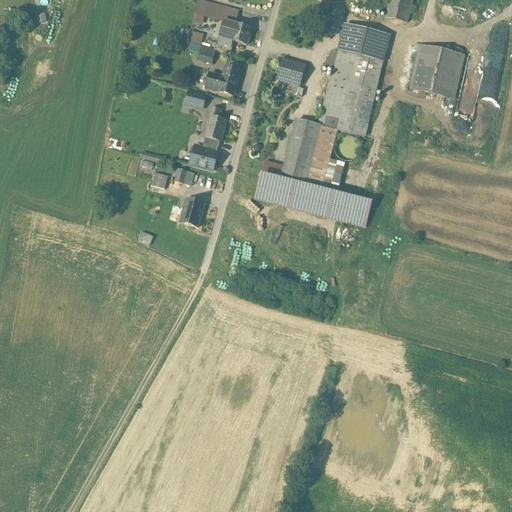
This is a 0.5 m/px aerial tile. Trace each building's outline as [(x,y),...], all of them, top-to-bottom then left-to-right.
[(412,0),(390,0),(386,19),(406,24),(412,0)] [(224,23),(224,22),(226,14),(214,11),(213,14),(212,19),(224,23)] [(37,24),(47,23),(46,14),(35,15),(37,24)] [(231,42),(235,25),(224,22),(224,23),(220,38),(219,39),(231,42)] [(251,29),(235,25),(231,42),(234,43),(247,46),(251,29)] [(389,38),(344,26),(322,116),(339,121),(340,118),(369,124),(389,38)] [(201,45),(204,35),(192,31),(189,41),(201,45)] [(230,56),(234,43),(231,42),(219,39),(220,38),(218,38),(215,52),(216,52),(230,56)] [(198,61),(201,48),(190,45),(189,50),(194,52),(192,59),(198,61)] [(465,57),(420,46),(410,90),(456,101),(465,57)] [(215,52),(201,48),(198,61),(212,65),(216,52),(215,52)] [(305,67),(283,61),(277,82),(299,87),(305,67)] [(240,72),(225,68),(223,78),(220,87),(235,91),(240,72)] [(220,87),(223,78),(210,75),(206,90),(233,97),(235,91),(220,87)] [(206,97),(189,93),(186,106),(202,110),(206,97)] [(210,119),(205,139),(220,143),(221,144),(227,122),(219,120),(221,112),(212,109),(209,118),(210,119)] [(337,132),(339,121),(322,116),(319,127),(320,128),(312,157),(330,161),(337,132)] [(366,139),(369,124),(340,118),(339,121),(337,132),(366,139)] [(312,157),(320,128),(319,127),(296,122),(284,168),(281,180),(304,186),(312,157)] [(335,152),(337,157),(340,160),(344,162),(349,163),(353,161),(356,159),(359,154),(360,150),(358,145),(356,141),(351,138),(347,138),(341,139),(337,142),(335,147),(335,152)] [(218,149),(220,143),(205,139),(202,151),(216,155),(218,149)] [(214,162),(216,155),(202,151),(194,149),(192,156),(194,159),(192,167),(213,173),(215,164),(214,162)] [(159,164),(161,157),(142,151),(140,158),(159,164)] [(330,161),(312,157),(304,186),(337,194),(345,164),(330,161)] [(264,163),(260,179),(280,184),(281,180),(284,168),(264,163)] [(194,175),(178,170),(175,183),(182,185),(185,179),(193,181),(194,175)] [(167,178),(155,175),(152,188),(164,191),(167,178)] [(372,203),(337,194),(304,186),(281,180),(280,184),(260,179),(255,197),(366,226),(372,203)] [(204,206),(187,201),(181,224),(198,228),(204,206)] [(146,231),(141,238),(151,243),(155,235),(146,231)]
